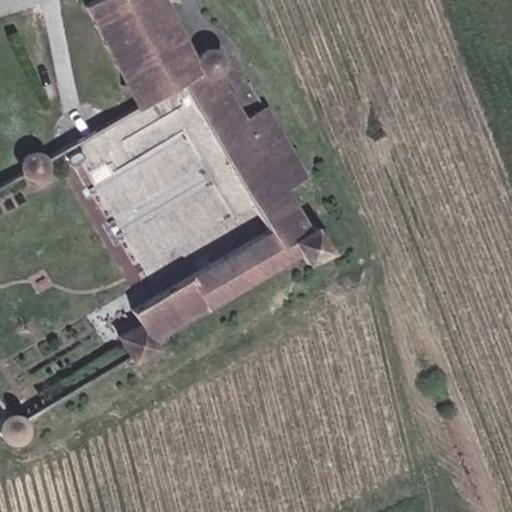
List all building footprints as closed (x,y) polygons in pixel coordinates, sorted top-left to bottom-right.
[(137,337),(146,353),(151,362),(164,356),(176,342),(184,337),(332,258),(329,253),(307,211),(270,142),(232,72),(235,67),(238,60),(234,51),(227,48),(213,52),(208,49),(181,0),(115,0),(100,8),(148,100),(198,74),(284,237),(153,310),(160,325),(137,337)] [(294,129),(270,142),(307,211),(331,198),(294,129)] [(60,160),(51,155),(48,154),(45,155),(38,160),(36,164),(36,170),(38,176),(42,179),(51,181),(55,180),(58,177),(62,171),(62,168),(60,160)] [(329,253),(332,258),(338,268),(354,260),(345,244),(329,253)] [(16,433),(24,431),(28,430),(32,423),(32,417),(29,411),(24,407),(14,406),(7,412),(6,415),(6,425),(11,431),(16,433)]
